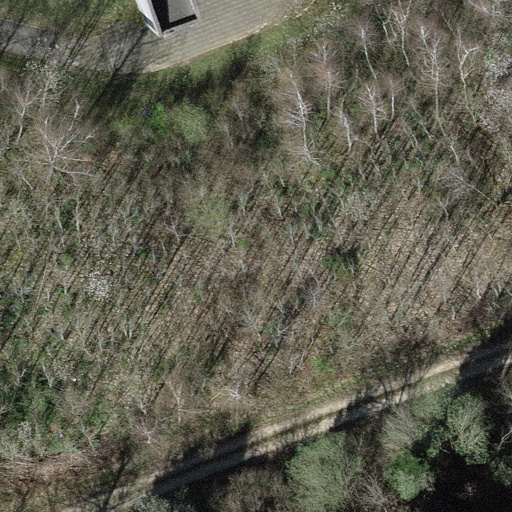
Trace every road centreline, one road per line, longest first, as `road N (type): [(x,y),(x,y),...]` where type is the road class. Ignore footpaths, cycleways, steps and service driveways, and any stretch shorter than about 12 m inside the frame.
road 1 (trunk): [(254,0),(460,511)]
road 2 (track): [(104,511),(511,358)]
